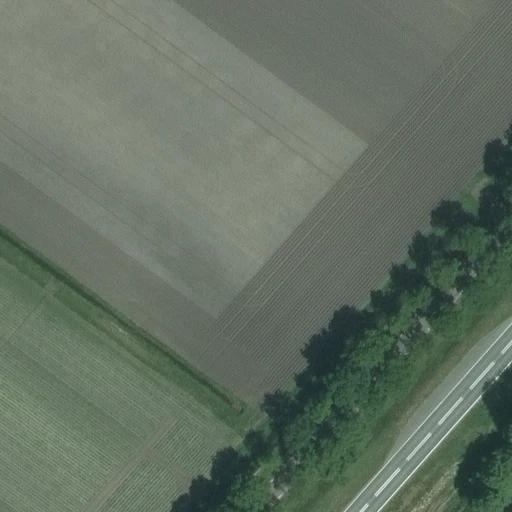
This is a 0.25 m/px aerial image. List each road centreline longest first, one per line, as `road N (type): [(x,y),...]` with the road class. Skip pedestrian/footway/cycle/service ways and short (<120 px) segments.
road 1 (unclassified): [(254,511),(511,224)]
road 2 (trunk): [(359,511),(511,342)]
